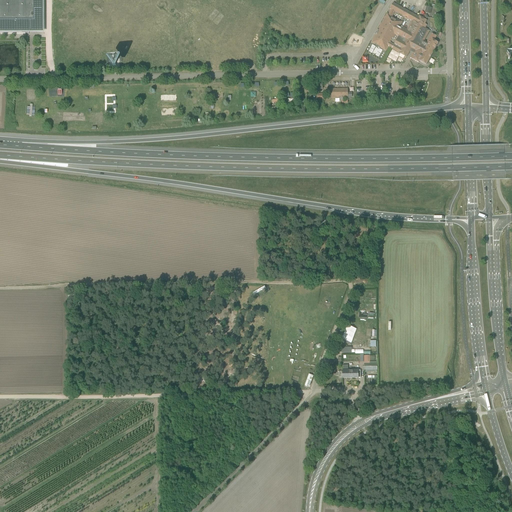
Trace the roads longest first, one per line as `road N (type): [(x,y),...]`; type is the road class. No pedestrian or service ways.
road 1 (motorway): [(511,156),(167,155),(0,143)]
road 2 (motorway): [(0,155),(256,168),(511,166)]
road 3 (track): [(0,288),(357,280),(314,391)]
road 4 (motorway): [(0,158),(372,212),(471,218)]
road 5 (motorway): [(468,107),(138,140),(0,142)]
road 6 (unclassified): [(450,70),(0,79)]
road 7 (track): [(314,391),(0,397)]
road 8 (unclassified): [(359,423),(342,390),(314,391),(193,511)]
road 9 (primary): [(471,218),(484,384)]
road 10 (primary): [(504,381),(491,253)]
road 11 (primary): [(484,384),(366,420)]
road 12 (primary): [(366,420),(486,394)]
